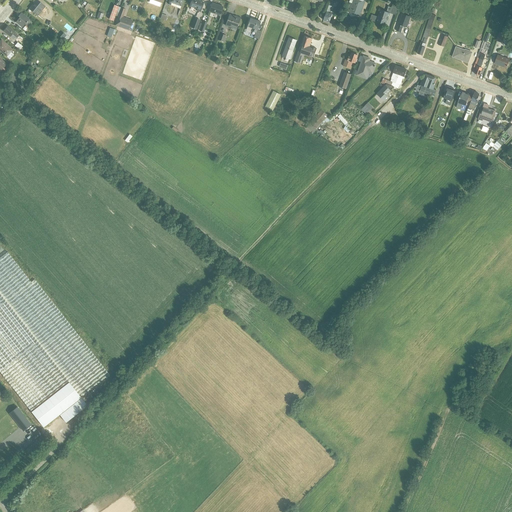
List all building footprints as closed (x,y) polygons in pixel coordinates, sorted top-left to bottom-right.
[(31,13),(36,17),(45,6),(37,0),(36,0),(29,9),(33,11),(31,13)] [(170,0),(169,4),(180,9),(181,6),(183,0),(170,0)] [(197,9),(196,11),(200,12),(204,2),(198,0),(197,0),(191,0),(189,8),(190,6),(197,9)] [(360,17),(366,0),(364,0),(350,0),(350,2),(349,7),(351,8),(349,13),(360,17)] [(372,15),(370,20),(385,26),(388,20),(389,18),(388,18),(390,13),(396,15),(400,3),(399,3),(399,0),(394,0),(392,8),(388,7),(387,12),(380,10),(378,17),(372,15)] [(212,3),(209,12),(220,16),(223,7),(212,3)] [(115,16),(119,7),(114,5),(109,19),(114,21),(115,16)] [(332,17),(333,15),(332,15),(333,14),(330,13),(333,6),(329,5),(324,21),(329,23),(331,17),(332,17)] [(121,7),(118,16),(115,25),(129,31),(133,20),(123,17),(126,9),(121,7)] [(22,28),(25,24),(29,27),(33,23),(29,20),(30,19),(21,12),(18,16),(20,17),(16,22),(22,28)] [(231,28),(231,27),(236,29),(241,17),(235,15),(235,17),(233,16),(229,14),(225,26),(231,28)] [(403,26),(407,28),(411,17),(402,14),(396,31),(401,32),(403,26)] [(425,47),(436,16),(431,14),(417,54),(422,55),(425,47)] [(196,29),(200,20),(195,18),(191,28),(196,29)] [(250,18),(247,27),(252,28),(251,31),(256,33),(254,38),(258,39),(261,31),(257,30),(260,22),(250,18)] [(200,23),(198,29),(200,30),(200,31),(203,32),(207,22),(203,21),(202,24),(200,23)] [(15,40),(19,36),(8,26),(4,31),(15,40)] [(499,32),(496,41),(510,46),(511,40),(511,39),(505,37),(506,34),(499,32)] [(220,33),(217,40),(224,42),(226,35),(220,33)] [(66,43),(69,39),(64,34),(60,37),(61,38),(60,39),(62,41),(63,40),(66,43)] [(444,47),(448,37),(442,35),(438,45),(444,47)] [(299,49),(295,61),(301,63),(304,54),(314,57),(317,49),(313,47),(312,48),(310,47),(313,39),(306,36),(304,41),(303,41),(300,49),(299,49)] [(289,38),(283,56),(290,59),(297,41),(289,38)] [(14,55),(11,52),(13,50),(2,40),(0,41),(0,50),(10,59),(14,55)] [(21,50),(24,47),(18,42),(15,46),(21,50)] [(465,49),(465,50),(456,47),(453,57),(468,63),(472,52),(465,49)] [(477,68),(475,74),(479,75),(481,71),(482,72),(483,69),(482,69),(483,65),(482,65),(487,51),(483,50),(482,54),(480,58),(477,58),(474,67),(477,68)] [(355,53),(355,54),(352,53),(350,57),(349,57),(348,60),(345,59),(343,66),(351,69),(353,62),(355,63),(356,62),(357,59),(356,59),(358,55),(358,54),(355,53)] [(507,68),(510,59),(498,55),(495,64),(507,68)] [(367,80),(370,73),(372,74),(376,64),(369,61),(370,59),(364,56),(357,76),(367,80)] [(387,84),(391,86),(393,82),(396,83),(401,68),(396,66),(393,73),(396,74),(394,79),(392,79),(391,81),(387,80),(385,83),(387,84)] [(391,86),(394,87),(399,89),(401,82),(399,81),(402,76),(404,77),(407,70),(401,68),(396,83),(393,82),(391,86)] [(339,87),(345,89),(346,89),(352,74),(345,72),(339,87)] [(427,94),(435,96),(437,90),(434,89),(436,84),(435,84),(436,79),(426,76),(424,81),(422,80),(420,86),(418,85),(415,91),(419,92),(418,95),(426,97),(427,94)] [(391,86),(387,84),(377,94),(385,102),(389,98),(387,96),(388,95),(388,94),(391,90),(394,87),(391,86)] [(448,87),(444,98),(452,101),(455,92),(453,91),(454,89),(448,87)] [(281,99),(281,98),(280,97),(281,95),(274,91),(265,107),(273,111),(279,98),(281,99)] [(474,93),(462,124),(464,125),(466,121),(469,114),(470,115),(472,109),(474,110),(476,106),(478,101),(477,101),(479,94),(474,93)] [(368,102),(361,110),(366,114),(373,107),(368,102)] [(480,113),(478,119),(483,121),(483,119),(492,123),(496,111),(491,109),(491,110),(488,109),(489,105),(485,104),(484,103),(481,113),(480,113)] [(328,115),(321,110),(306,128),(313,134),(328,115)] [(344,129),(350,132),(353,125),(348,122),(344,129)] [(0,381),(7,391),(12,387),(43,427),(66,410),(65,409),(68,407),(64,402),(62,405),(54,394),(64,386),(69,394),(75,390),(81,397),(109,375),(105,369),(35,279),(31,282),(8,252),(7,252),(0,257),(0,381)] [(0,416),(6,411),(7,412),(10,409),(0,396),(0,403),(4,408),(0,410),(0,416)] [(29,428),(32,425),(18,407),(9,414),(18,424),(23,420),(29,428)] [(43,447),(48,443),(42,435),(36,440),(43,447)]
